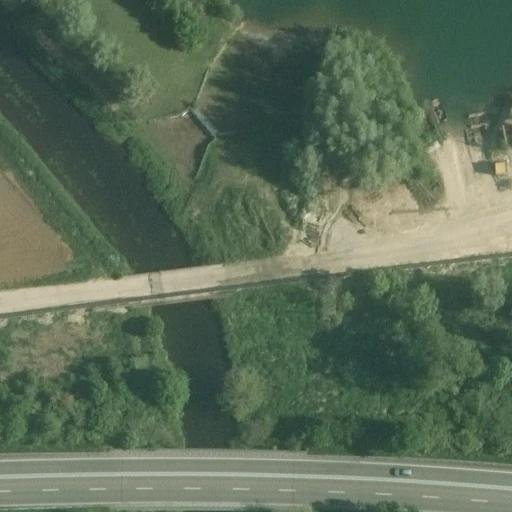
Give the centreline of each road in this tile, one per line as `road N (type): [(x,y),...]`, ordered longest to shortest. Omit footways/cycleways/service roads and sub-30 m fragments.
road 1 (track): [(0,307),(511,242)]
road 2 (trunk): [(0,486),(293,481),(511,498)]
